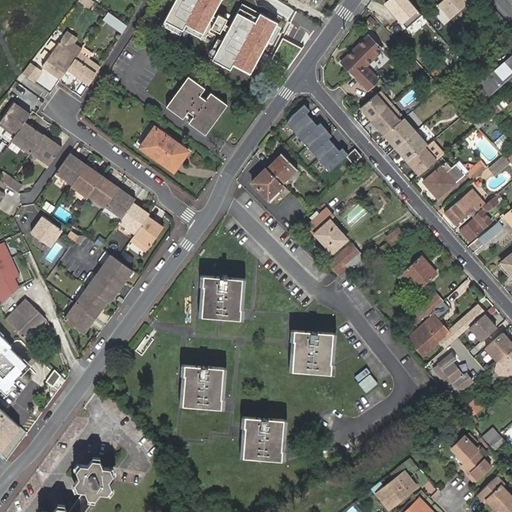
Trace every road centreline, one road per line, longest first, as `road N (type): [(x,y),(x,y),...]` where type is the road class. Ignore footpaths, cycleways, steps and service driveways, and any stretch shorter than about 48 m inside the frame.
road 1 (tertiary): [(0,491),(200,225)]
road 2 (residential): [(297,76),(511,312)]
road 3 (tertiary): [(200,225),(297,76)]
road 4 (residential): [(200,225),(70,122)]
road 5 (residential): [(70,122),(148,0)]
